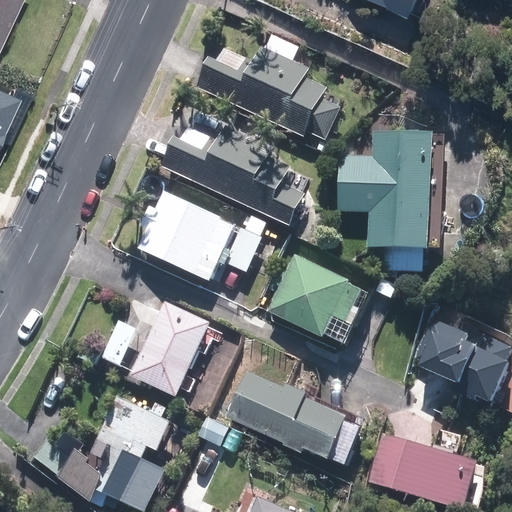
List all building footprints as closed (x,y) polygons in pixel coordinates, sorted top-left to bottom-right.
[(0,0),(0,36),(16,0),(0,0)] [(369,0),(407,17),(414,0),(369,0)] [(212,64),(199,91),(306,140),(308,135),(327,144),(342,111),(322,102),(327,91),(307,82),(311,74),(265,53),(258,66),(226,52),(219,67),(212,64)] [(0,152),(8,136),(6,135),(21,100),(0,90),(0,152)] [(176,143),(163,170),(289,229),(303,199),(283,189),(292,170),(270,159),(274,152),(227,130),(221,145),(189,130),(181,145),(176,143)] [(429,255),(434,139),(375,137),(374,162),(341,160),(339,215),(371,217),(370,253),(429,255)] [(236,230),(166,196),(157,215),(152,212),(144,229),(149,231),(139,251),(209,285),(236,230)] [(298,260),(269,315),(324,343),(326,340),(345,349),(371,298),(298,260)] [(133,379),(178,399),(211,328),(166,307),(133,379)] [(138,331),(121,323),(104,359),(121,367),(138,331)] [(251,376),(229,421),(304,456),(305,453),(328,464),(348,422),(305,401),(307,398),(289,390),(287,393),(251,376)] [(172,427),(120,401),(92,457),(105,464),(100,475),(90,468),(92,465),(79,456),(77,459),(52,441),(36,462),(93,506),(94,505),(103,509),(106,507),(116,511),(120,506),(135,511),(142,511),(163,471),(144,462),(149,450),(158,455),(172,427)] [(463,511),(477,469),(387,441),(372,486),(456,511),(463,511)]
